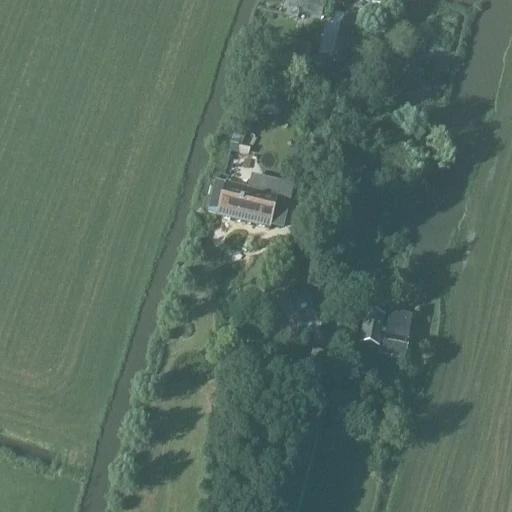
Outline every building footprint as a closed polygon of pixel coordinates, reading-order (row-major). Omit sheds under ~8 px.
[(342,64),(350,31),(327,26),(318,58),(342,64)] [(266,91),(263,111),(277,112),(279,92),(266,91)] [(231,143),(228,154),(235,156),(238,144),(241,138),(234,135),(231,143)] [(268,231),(276,198),(224,185),(215,218),(268,231)] [(402,290),(404,281),(398,278),(376,273),(374,284),(396,289),(402,290)] [(406,344),(410,319),(389,315),(387,327),(382,326),(384,319),(364,315),(358,346),(377,350),(378,345),(382,346),(380,357),(403,362),(406,344)]
